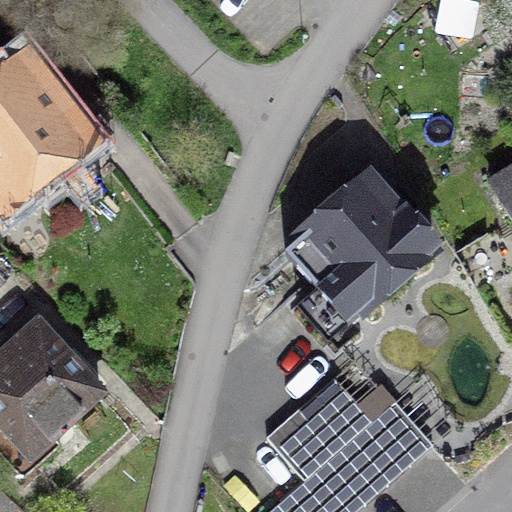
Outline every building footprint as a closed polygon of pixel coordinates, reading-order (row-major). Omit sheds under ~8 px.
[(97,139),(29,50),(0,71),(0,203),(4,209),(97,139)] [(511,159),(479,176),(511,240),(511,159)] [(450,243),(386,167),(281,252),(350,324),(450,243)] [(0,290),(15,277),(0,263),(0,290)] [(115,393),(43,315),(0,350),(0,427),(32,466),(115,393)] [(377,423),(336,381),(268,439),(306,475),(265,511),(362,511),(443,442),(403,400),(377,423)]
